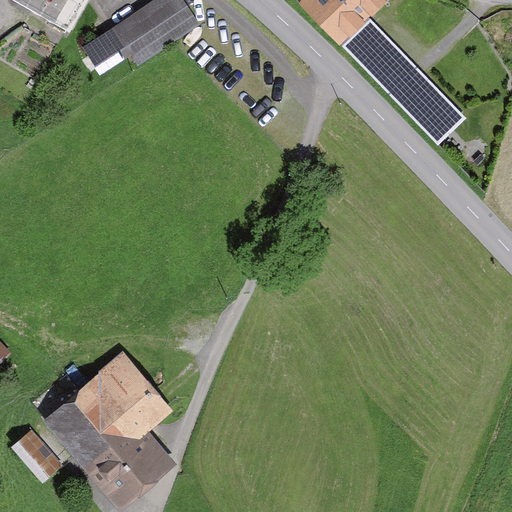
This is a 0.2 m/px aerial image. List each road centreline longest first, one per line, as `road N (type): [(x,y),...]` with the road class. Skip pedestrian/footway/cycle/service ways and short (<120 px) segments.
road 1 (unclassified): [(339,74),(206,374),(156,511)]
road 2 (secondary): [(339,74),(511,254)]
